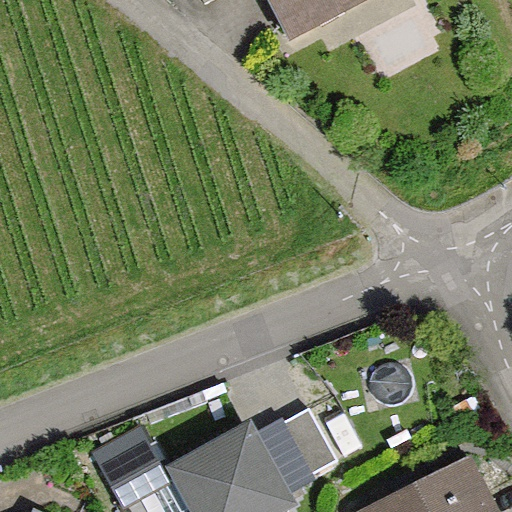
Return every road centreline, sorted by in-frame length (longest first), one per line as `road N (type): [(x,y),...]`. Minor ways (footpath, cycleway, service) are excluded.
road 1 (residential): [(0,428),(438,258)]
road 2 (residential): [(113,0),(438,258)]
road 3 (residential): [(438,258),(511,406)]
